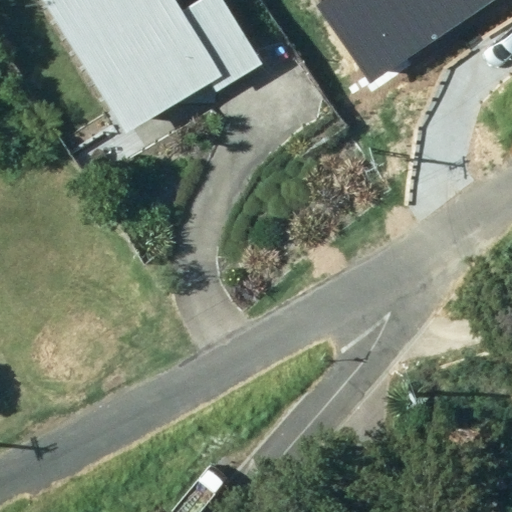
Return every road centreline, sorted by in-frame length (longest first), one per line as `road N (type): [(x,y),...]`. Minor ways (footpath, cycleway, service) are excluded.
road 1 (residential): [(0,485),(442,243)]
road 2 (residential): [(215,511),(442,243)]
